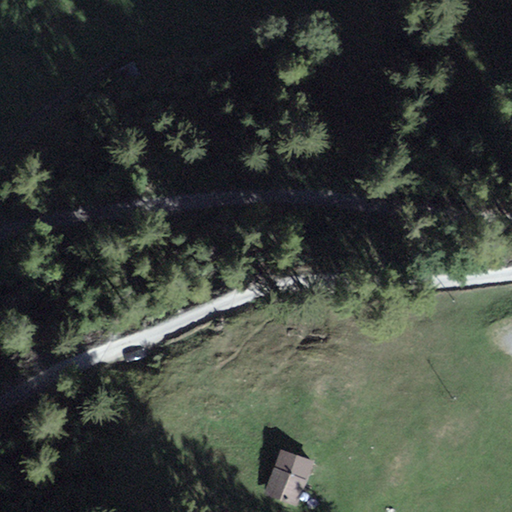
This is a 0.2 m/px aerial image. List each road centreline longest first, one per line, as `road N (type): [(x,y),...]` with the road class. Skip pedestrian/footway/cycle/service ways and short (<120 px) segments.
road 1 (track): [(511,276),(261,291),(0,412)]
road 2 (track): [(166,17),(0,143)]
